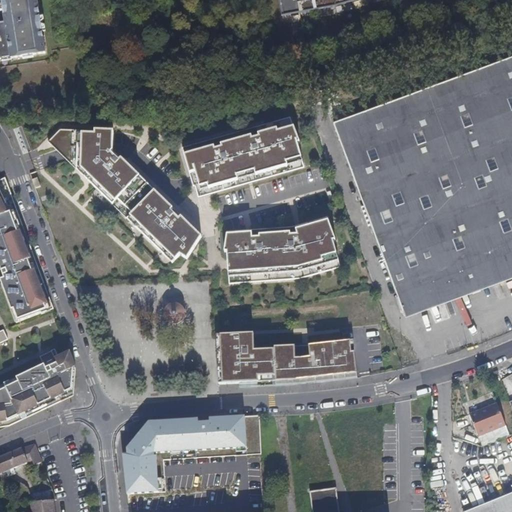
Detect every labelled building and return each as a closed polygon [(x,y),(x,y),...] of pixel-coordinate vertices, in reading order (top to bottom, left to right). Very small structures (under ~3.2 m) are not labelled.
[(0,60),(45,53),(36,0),(1,0),(6,27),(0,28),(0,60)] [(280,0),(283,16),(370,0),(280,0)] [(198,69),(191,38),(173,41),(175,50),(178,72),(198,69)] [(511,58),(334,125),(403,313),(511,273),(511,58)] [(298,143),(289,118),(181,149),(192,186),(194,186),(197,198),(303,167),(296,144),(298,143)] [(48,143),(172,263),(181,254),(183,256),(200,237),(180,218),(181,217),(172,208),(172,209),(126,165),(127,164),(121,159),(118,162),(112,156),(113,132),(60,131),(48,143)] [(54,310),(5,179),(0,180),(0,281),(16,324),(54,310)] [(226,253),(229,284),(300,279),(339,267),(334,241),(332,241),(326,217),(290,227),(225,232),(227,253),(226,253)] [(185,317),(185,314),(185,312),(185,311),(183,308),(182,307),(179,305),(177,304),(174,304),(171,305),(169,307),(167,308),(166,311),(165,313),(165,314),(165,317),(166,320),(168,322),(170,324),(173,325),(176,325),(179,324),(181,323),(183,321),(184,319),(185,317)] [(5,331),(0,333),(0,344),(9,341),(5,331)] [(253,361),(252,334),(219,336),(222,384),(238,383),(237,362),(253,361)] [(305,358),(307,380),(322,378),(320,357),(327,356),(326,344),(307,346),(308,358),(305,358)] [(0,428),(10,427),(74,397),(76,370),(70,355),(60,360),(55,351),(52,353),(40,359),(45,367),(0,388),(0,428)] [(506,427),(497,404),(469,415),(478,438),(506,427)] [(185,476),(186,511),(244,511),(241,450),(214,451),(212,425),(182,426),(183,453),(172,454),(173,476),(185,476)] [(339,511),(329,437),(303,441),(312,511),(339,511)] [(0,474),(1,476),(2,480),(10,477),(15,475),(13,470),(32,461),(34,465),(42,462),(35,444),(22,449),(13,453),(0,458),(0,474)] [(154,486),(131,487),(132,509),(155,508),(154,486)] [(53,491),(30,496),(33,503),(54,501),(56,500),(56,499),(53,491)] [(511,511),(511,494),(467,511),(511,511)] [(55,511),(54,501),(33,503),(31,504),(31,511),(55,511)]
